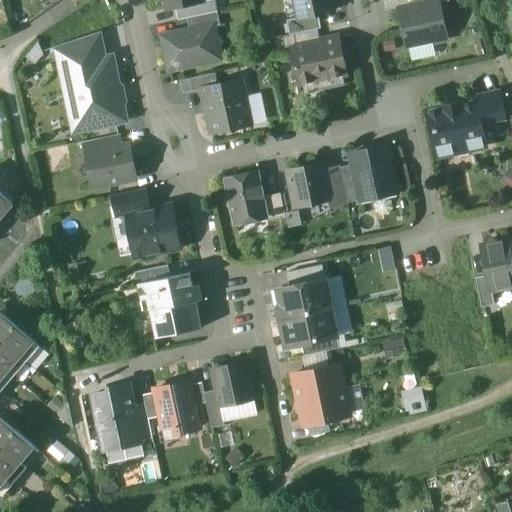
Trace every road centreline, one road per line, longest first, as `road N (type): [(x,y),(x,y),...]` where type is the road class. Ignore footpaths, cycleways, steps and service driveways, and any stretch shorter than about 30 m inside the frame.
road 1 (residential): [(196,165),(380,127)]
road 2 (residential): [(416,122),(446,267)]
road 3 (residential): [(129,0),(158,127)]
